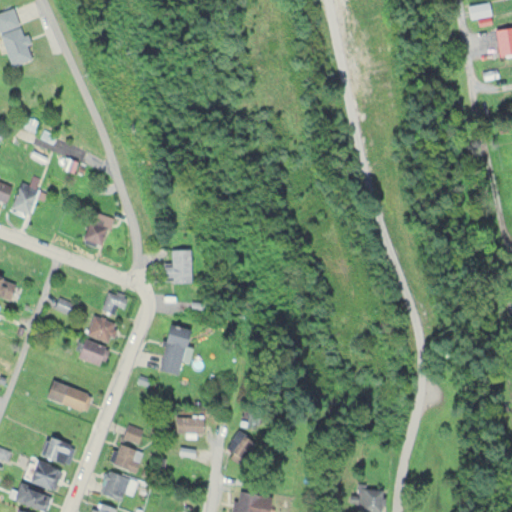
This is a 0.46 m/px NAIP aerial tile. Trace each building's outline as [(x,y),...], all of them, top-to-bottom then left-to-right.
[(485,0),(465,4),(467,18),(490,13),(488,0),(485,0)] [(0,10),(0,46),(5,64),(29,57),(13,6),(0,10)] [(498,54),(511,52),(511,24),(495,26),(498,54)] [(11,184),(0,179),(0,200),(4,202),(11,184)] [(38,187),(18,179),(8,207),(27,215),(38,187)] [(111,217),(91,208),(79,236),(98,245),(111,217)] [(162,261),(162,280),(188,280),(188,247),(169,247),(169,261),(162,261)] [(0,295),(9,298),(14,278),(0,274),(0,295)] [(121,307),(126,295),(106,288),(99,309),(112,313),(115,305),(121,307)] [(48,304),(67,314),(73,302),(53,292),(48,304)] [(108,342),(116,322),(91,312),(84,332),(108,342)] [(189,328),(166,323),(155,369),(175,374),(178,359),(181,360),(189,328)] [(96,366),(106,348),(83,336),(74,354),(96,366)] [(83,411),(90,393),(48,379),(42,396),(83,411)] [(173,433),(201,433),(201,414),(173,414),(173,433)] [(138,442),(143,428),(126,423),(121,437),(138,442)] [(228,455),(239,462),(253,441),(242,434),(228,455)] [(40,455),(68,462),(73,442),(45,435),(40,455)] [(134,472),(143,451),(118,441),(110,462),(134,472)] [(63,468),(30,455),(21,477),(54,490),(63,468)] [(123,490),(131,493),(137,481),(112,469),(102,492),(119,500),(123,490)] [(10,498),(44,511),(50,495),(17,481),(10,498)] [(381,485),(357,485),(357,511),(381,511),(381,485)] [(229,511),(266,511),(271,496),(236,487),(229,511)] [(114,511),(116,506),(96,499),(91,511),(114,511)]
